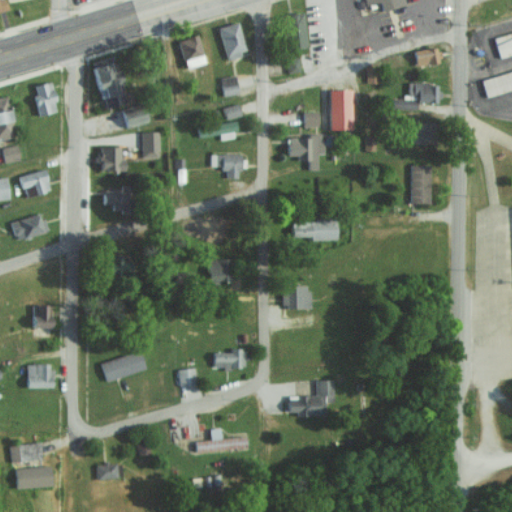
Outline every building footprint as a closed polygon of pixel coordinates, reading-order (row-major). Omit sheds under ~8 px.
[(406,3),(404,0),(363,0),(365,4),(379,1),(381,10),(406,3)] [(285,12),(286,47),(305,46),(304,12),(285,12)] [(226,57),(246,51),(237,20),(217,26),(226,57)] [(511,49),(511,28),(492,33),(497,53),(511,49)] [(177,38),(184,66),(204,62),(198,34),(177,38)] [(437,62),(436,47),(413,48),(414,63),(437,62)] [(286,72),(299,71),(299,55),(285,56),(286,72)] [(511,68),(480,77),(484,94),(511,86),(511,68)] [(221,94),(236,93),(234,74),(219,76),(221,94)] [(31,84),(39,114),(57,110),(50,80),(31,84)] [(437,102),(437,83),(426,83),(426,81),(407,81),(407,96),(391,96),(391,109),(416,109),(416,102),(437,102)] [(328,128),(351,128),(350,88),(327,88),(328,128)] [(0,95),(0,137),(14,135),(7,94),(0,95)] [(125,127),(147,120),(142,102),(119,109),(125,127)] [(224,118),(240,114),(237,102),(221,106),(224,118)] [(302,110),(302,125),(318,125),(318,110),(302,110)] [(217,133),(218,139),(235,137),(233,121),(196,125),(198,135),(217,133)] [(405,141),(433,142),(434,122),(405,121),(405,141)] [(140,156),(158,155),(157,130),(139,131),(140,156)] [(363,149),(373,150),(374,135),(363,134),(363,149)] [(315,169),(316,153),(321,153),(321,135),(287,135),(287,154),(296,154),(296,159),(306,159),(306,169),(315,169)] [(0,150),(3,162),(19,158),(15,143),(0,146),(0,150)] [(119,146),(99,146),(99,168),(124,169),(124,158),(119,158),(119,146)] [(209,165),(222,165),(223,177),(239,176),(239,152),(209,153),(209,165)] [(429,164),(409,163),(408,202),(428,202),(429,164)] [(18,174),(24,196),(49,189),(43,168),(18,174)] [(127,209),(128,187),(102,186),(102,203),(111,203),(111,208),(127,209)] [(15,239),(45,229),(39,211),(9,221),(15,239)] [(335,218),(291,219),(291,238),(335,237),(335,218)] [(106,256),(106,275),(130,275),(130,256),(106,256)] [(207,281),(230,280),(230,256),(207,257),(207,281)] [(307,284),(282,284),(282,306),(308,306),(307,284)] [(31,326),(50,326),(50,303),(31,304),(31,326)] [(212,367),(243,367),(243,347),(229,347),(229,351),(212,350),(212,367)] [(144,368),(138,349),(99,361),(105,380),(144,368)] [(51,386),(50,362),(25,363),(25,386),(51,386)] [(176,368),(178,384),(194,382),(192,367),(176,368)] [(209,439),(193,440),(194,450),(246,448),(245,436),(219,437),(219,427),(208,428),(209,439)] [(40,458),(38,441),(8,444),(10,461),(40,458)] [(95,477),(116,477),(116,462),(95,462),(95,477)] [(49,465),(14,466),(14,487),(50,486),(49,465)]
